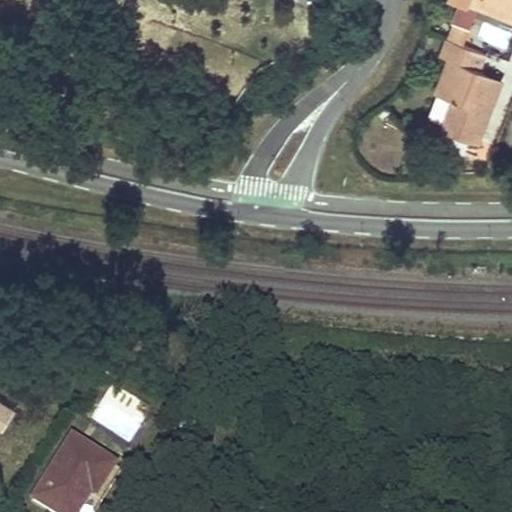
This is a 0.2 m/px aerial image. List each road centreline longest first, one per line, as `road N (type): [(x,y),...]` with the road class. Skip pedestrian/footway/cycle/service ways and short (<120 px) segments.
road 1 (tertiary): [(0,159),(247,214)]
road 2 (tertiary): [(286,219),(511,229)]
road 3 (residential): [(360,69),(282,129),(257,168),(247,214)]
road 4 (residential): [(286,219),(300,170),(360,69)]
